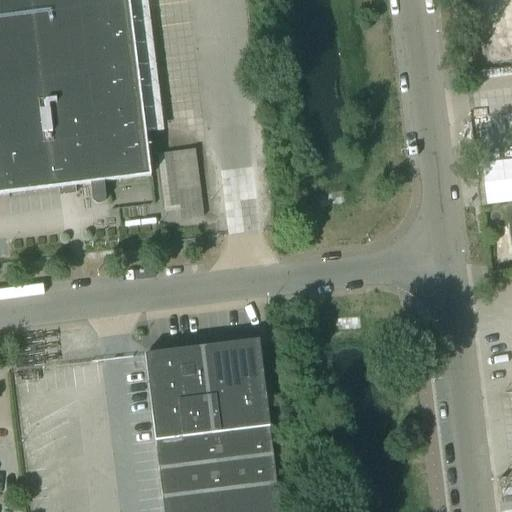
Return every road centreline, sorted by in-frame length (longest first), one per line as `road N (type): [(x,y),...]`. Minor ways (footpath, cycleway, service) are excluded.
road 1 (unclassified): [(0,316),(448,262)]
road 2 (unclassified): [(448,262),(418,0)]
road 3 (unclassified): [(478,511),(448,262)]
